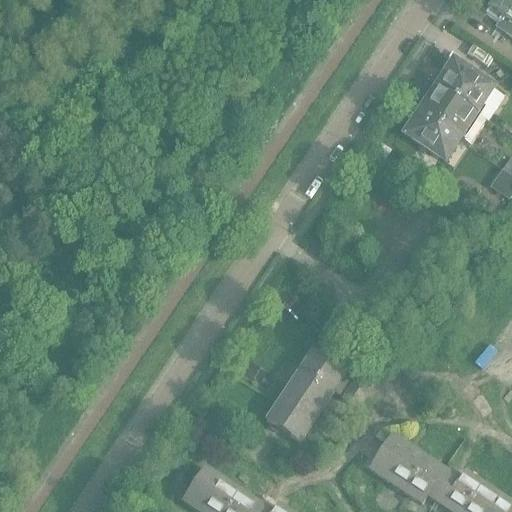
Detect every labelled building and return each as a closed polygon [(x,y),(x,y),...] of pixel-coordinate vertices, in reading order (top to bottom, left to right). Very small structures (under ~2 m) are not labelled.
[(511,0),(491,0),(486,8),(489,10),(484,16),(499,26),(491,36),(500,42),(504,35),(511,40),(511,0)] [(503,99),(492,92),(493,90),(452,63),(445,75),(443,73),(435,85),(437,86),(436,88),(476,115),(484,120),(487,122),(503,99)] [(484,120),(476,115),(436,88),(433,92),(431,91),(423,103),(425,104),(420,113),(460,140),(468,145),(484,120)] [(403,138),(444,165),(460,140),(420,113),(414,122),(411,121),(403,133),(406,134),(403,138)] [(511,166),(505,162),(499,171),(511,179),(511,166)] [(511,194),(511,179),(499,171),(489,188),(508,200),(511,194)] [(311,354),(265,423),(299,445),(332,394),(357,410),(376,381),(361,371),(353,382),(311,354)] [(421,507),(426,499),(446,511),(511,511),(511,507),(464,476),(459,484),(443,474),(391,439),(369,473),(421,507)] [(182,505),(193,511),(283,511),(277,508),(274,511),(265,511),(256,506),(205,471),(182,505)]
